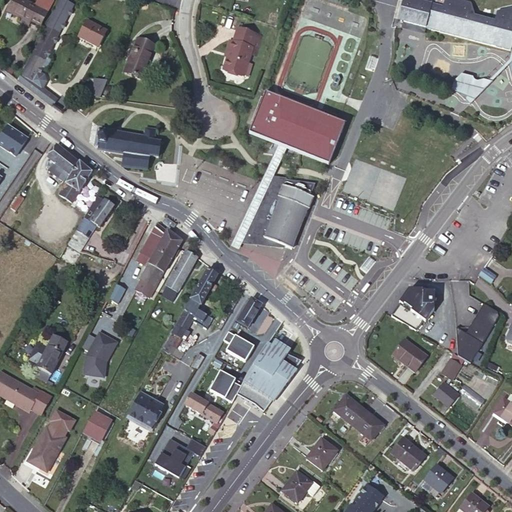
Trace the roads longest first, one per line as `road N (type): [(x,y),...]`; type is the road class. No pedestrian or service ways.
road 1 (residential): [(323,338),(182,212),(124,184),(0,86)]
road 2 (residential): [(346,339),(511,137)]
road 3 (residential): [(511,487),(348,361)]
road 4 (residential): [(211,511),(324,365)]
road 5 (residential): [(212,119),(186,38),(188,0)]
